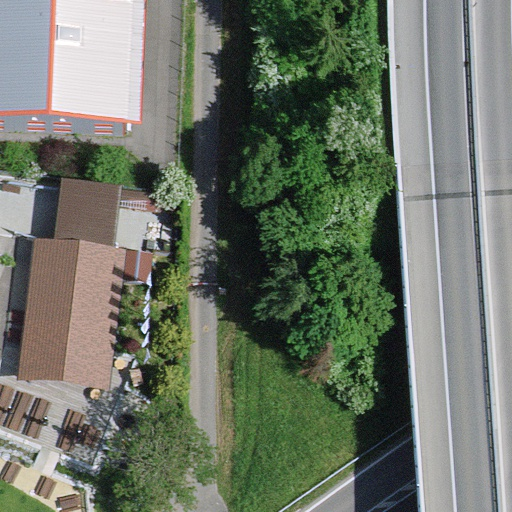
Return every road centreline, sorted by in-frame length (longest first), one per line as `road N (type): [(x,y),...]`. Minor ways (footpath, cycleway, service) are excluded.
road 1 (track): [(211,0),(201,457),(182,511)]
road 2 (motorway): [(443,0),(475,511)]
road 3 (motorway): [(511,341),(493,0)]
road 4 (primary): [(511,425),(375,511)]
